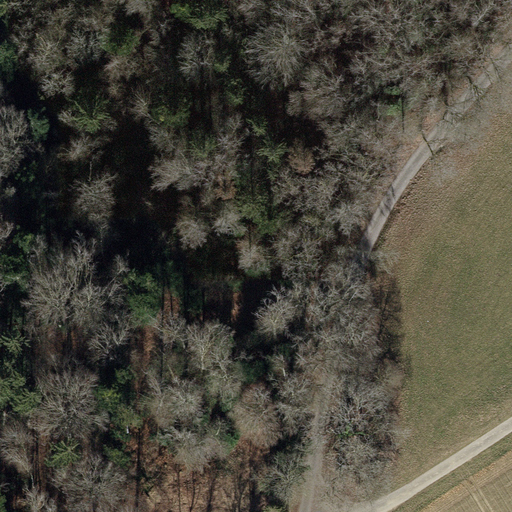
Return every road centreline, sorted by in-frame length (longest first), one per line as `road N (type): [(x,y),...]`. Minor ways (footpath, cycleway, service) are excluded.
road 1 (track): [(511,55),(435,139),(352,295),(301,511)]
road 2 (track): [(213,0),(0,106)]
road 3 (track): [(377,511),(511,424)]
